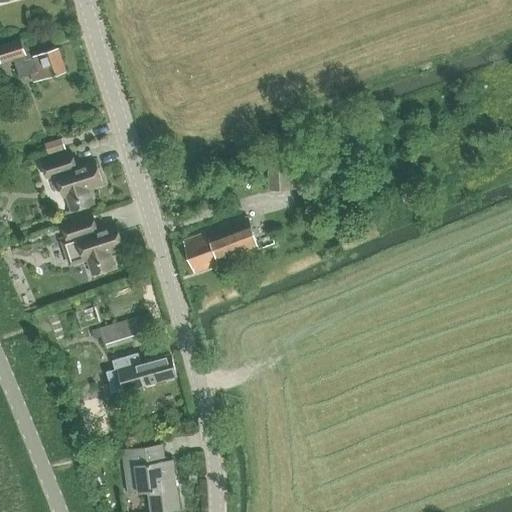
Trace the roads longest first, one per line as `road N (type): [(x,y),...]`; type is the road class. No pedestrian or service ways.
road 1 (tertiary): [(217,511),(200,381),(85,0)]
road 2 (track): [(511,231),(290,324),(242,371),(200,381)]
road 3 (unclassified): [(0,358),(60,511)]
